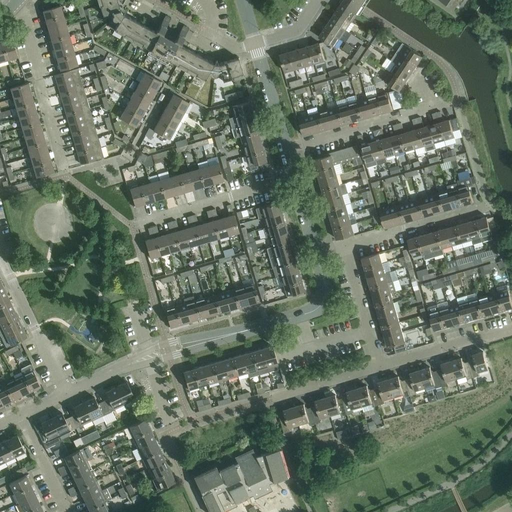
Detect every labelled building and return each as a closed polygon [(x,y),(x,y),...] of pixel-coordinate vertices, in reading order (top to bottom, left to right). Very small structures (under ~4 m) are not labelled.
[(117,0),(100,5),(103,16),(108,14),(110,22),(122,12),(120,11),(117,0)] [(344,0),(342,3),(357,13),(361,8),(363,4),(365,0),(344,0)] [(458,0),(439,0),(454,10),(460,1),(458,0)] [(342,3),(336,12),(351,22),(357,13),(342,3)] [(43,11),(46,21),(63,16),(60,6),(43,11)] [(122,12),(110,22),(117,26),(114,30),(124,35),(132,19),(123,14),(122,12)] [(336,12),(331,20),(346,30),(351,22),(336,12)] [(159,27),(157,30),(160,32),(163,33),(164,31),(171,19),(166,15),(159,27)] [(63,16),(46,21),(49,31),(66,26),(63,16)] [(132,19),(124,35),(132,40),(141,24),(132,19)] [(331,20),(325,29),(340,39),(346,30),(331,20)] [(141,24),(132,40),(141,45),(150,29),(141,24)] [(177,38),(175,40),(178,42),(181,43),(189,28),(184,25),(177,38)] [(66,26),(49,31),(52,41),(69,36),(66,26)] [(150,29),(141,45),(150,49),(150,50),(159,34),(150,29)] [(340,39),(325,29),(319,38),(334,48),(340,39)] [(150,49),(147,55),(157,60),(168,39),(169,37),(171,34),(164,31),(163,33),(160,32),(159,34),(150,50),(150,49)] [(168,39),(157,60),(166,65),(169,60),(168,60),(177,44),(178,42),(175,40),(177,38),(171,34),(169,37),(168,39)] [(69,36),(52,41),(54,50),(72,45),(69,36)] [(12,40),(2,43),(7,60),(17,57),(12,40)] [(320,43),(310,46),(315,64),(325,61),(320,43)] [(403,43),(397,52),(417,65),(423,57),(403,43)] [(177,44),(168,60),(169,60),(177,64),(186,49),(177,44)] [(72,45),(54,50),(57,60),(75,55),(72,45)] [(310,46),(300,49),(305,66),(315,64),(310,46)] [(186,49),(177,64),(186,69),(195,54),(186,49)] [(300,49),(290,52),(295,69),(305,66),(300,49)] [(290,52),(280,55),(285,72),(295,69),(290,52)] [(391,61),(396,64),(411,74),(417,65),(397,52),(391,61)] [(195,54),(186,69),(195,74),(204,59),(195,54)] [(75,55),(57,60),(60,71),(78,66),(75,55)] [(238,58),(228,61),(233,78),(243,75),(238,58)] [(204,59),(195,74),(205,79),(207,75),(209,76),(214,79),(215,64),(213,64),(208,61),(204,59)] [(215,64),(214,79),(221,77),(223,81),(233,78),(228,61),(218,64),(215,64)] [(391,72),(390,72),(405,82),(411,74),(396,64),(392,61),(386,69),(391,72)] [(55,75),(58,86),(81,79),(78,69),(55,75)] [(162,72),(159,77),(162,79),(166,81),(169,76),(162,72)] [(405,82),(390,72),(384,81),(399,91),(405,82)] [(145,73),(140,82),(155,91),(161,82),(145,73)] [(81,79),(58,86),(61,95),(84,89),(81,79)] [(290,83),(291,89),(304,85),(302,79),(290,83)] [(140,82),(135,91),(151,100),(155,91),(140,82)] [(11,88),(14,98),(31,93),(28,83),(11,88)] [(84,89),(61,95),(63,105),(86,98),(84,89)] [(366,93),(368,99),(373,116),(382,113),(377,96),(376,90),(366,93)] [(135,91),(130,100),(146,109),(151,100),(135,91)] [(31,93),(14,98),(16,108),(34,103),(31,93)] [(388,93),(377,96),(382,113),(393,110),(388,93)] [(173,94),(168,104),(184,112),(189,103),(173,94)] [(346,99),(348,104),(353,122),(363,119),(358,102),(356,96),(346,99)] [(86,98),(63,105),(66,115),(89,108),(86,98)] [(368,99),(358,102),(363,119),(373,116),(368,99)] [(130,100),(125,109),(141,118),(146,109),(130,100)] [(249,102),(231,107),(234,117),(252,112),(249,102)] [(34,103),(16,108),(19,118),(37,113),(34,103)] [(168,104),(163,113),(179,121),(184,112),(168,104)] [(348,104),(338,107),(343,125),(353,122),(348,104)] [(338,107),(328,110),(334,127),(343,125),(338,107)] [(89,108),(66,115),(69,125),(92,118),(89,108)] [(141,118),(125,109),(120,118),(136,127),(141,118)] [(328,110),(319,113),(324,130),(334,127),(328,110)] [(252,112),(234,117),(237,127),(254,122),(252,112)] [(37,113),(19,118),(22,128),(39,123),(37,113)] [(163,113),(158,121),(174,130),(179,121),(163,113)] [(319,113),(309,116),(314,133),(324,130),(319,113)] [(435,124),(430,126),(435,143),(444,140),(439,123),(438,119),(437,113),(432,114),(435,124)] [(314,133),(309,116),(299,119),(304,136),(314,133)] [(421,117),(417,119),(425,146),(427,152),(436,149),(435,143),(430,126),(424,127),(421,117)] [(92,118),(69,125),(72,135),(95,128),(92,118)] [(450,120),(439,123),(444,140),(455,137),(453,132),(460,129),(457,118),(450,120)] [(416,130),(410,132),(415,149),(425,146),(417,119),(413,120),(416,130)] [(174,130),(158,121),(153,131),(155,132),(169,139),(174,130)] [(254,122),(237,127),(240,137),(257,131),(254,122)] [(39,123),(22,128),(25,138),(42,133),(39,123)] [(402,123),(397,124),(399,131),(400,134),(405,152),(415,149),(410,132),(404,133),(402,123)] [(95,128),(72,135),(75,144),(98,138),(95,128)] [(149,129),(145,136),(151,139),(155,132),(153,131),(149,129)] [(257,131),(240,137),(243,146),(260,141),(257,131)] [(42,133),(25,138),(28,147),(45,142),(42,133)] [(400,134),(390,137),(395,154),(405,152),(400,134)] [(390,137),(381,140),(386,157),(395,154),(390,137)] [(98,138),(75,144),(78,154),(101,147),(98,138)] [(381,140),(371,143),(376,160),(377,165),(387,162),(386,157),(381,140)] [(260,141),(243,146),(246,156),(263,151),(260,141)] [(45,142),(28,147),(31,157),(48,152),(45,142)] [(371,143),(361,146),(367,168),(377,165),(376,160),(371,143)] [(101,147),(78,154),(81,164),(104,158),(101,147)] [(329,156),(314,160),(317,171),(334,166),(357,159),(358,165),(363,164),(358,147),(349,150),(348,148),(328,154),(329,156)] [(263,151),(246,156),(251,173),(259,170),(257,164),(266,161),(263,151)] [(48,152),(31,157),(34,167),(51,162),(48,152)] [(51,162),(34,167),(37,177),(54,172),(51,162)] [(219,163),(208,166),(213,184),(224,181),(219,163)] [(268,170),(266,163),(259,165),(261,172),(268,170)] [(208,166),(199,169),(204,186),(213,184),(208,166)] [(334,166),(317,171),(320,180),(337,175),(334,166)] [(199,169),(189,172),(194,189),(204,186),(199,169)] [(189,172),(179,175),(184,192),(194,189),(189,172)] [(148,178),(150,183),(155,201),(165,198),(159,181),(158,175),(148,178)] [(179,175),(169,178),(174,195),(184,192),(179,175)] [(337,175),(320,180),(323,190),(340,185),(337,175)] [(470,177),(457,181),(458,183),(459,188),(458,188),(463,205),(474,202),(469,186),(473,185),(470,177)] [(169,178),(159,181),(165,198),(174,195),(169,178)] [(150,183),(140,186),(145,204),(155,201),(150,183)] [(340,185),(323,190),(325,200),(343,195),(348,193),(346,183),(340,185)] [(458,183),(447,186),(448,191),(454,208),(463,205),(458,188),(459,188),(458,183)] [(145,204),(140,186),(139,187),(137,185),(132,187),(131,189),(130,189),(135,207),(145,204)] [(448,191),(439,194),(444,211),(454,208),(448,191)] [(439,194),(429,197),(434,214),(444,211),(439,194)] [(343,195),(325,200),(328,210),(345,205),(343,195)] [(429,197),(419,199),(424,217),(434,214),(429,197)] [(419,199),(409,202),(414,220),(424,217),(419,199)] [(278,202),(255,209),(258,219),(264,217),(281,212),(278,202)] [(409,202),(400,205),(405,222),(414,220),(409,202)] [(345,205),(328,210),(331,220),(348,215),(345,205)] [(400,205),(390,208),(395,225),(405,222),(400,205)] [(390,208),(379,211),(384,228),(395,225),(390,208)] [(281,212),(264,217),(267,227),(284,222),(281,212)] [(234,215),(224,218),(229,235),(239,232),(234,215)] [(348,215),(331,220),(334,229),(351,224),(348,215)] [(487,217),(477,220),(483,242),(493,239),(487,217)] [(224,218),(214,221),(219,238),(229,235),(224,218)] [(477,220),(467,223),(472,240),(473,245),(483,242),(477,220)] [(214,221),(204,224),(209,241),(219,238),(214,221)] [(267,227),(263,228),(266,238),(269,237),(287,232),(284,222),(267,227)] [(467,223),(457,226),(462,243),(472,240),(467,223)] [(204,224),(194,227),(199,244),(209,241),(204,224)] [(351,224),(334,229),(337,240),(354,235),(351,224)] [(457,226),(447,228),(452,246),(462,243),(457,226)] [(194,227),(184,229),(189,247),(199,244),(194,227)] [(447,228),(438,231),(443,249),(452,246),(447,228)] [(184,229),(175,232),(180,250),(189,247),(184,229)] [(438,231),(428,234),(434,257),(444,254),(442,249),(443,249),(438,231)] [(175,232),(165,235),(170,252),(180,250),(175,232)] [(287,232),(269,237),(272,247),(289,242),(287,232)] [(428,234),(418,237),(423,254),(425,260),(434,257),(428,234)] [(165,235),(155,238),(160,255),(170,252),(165,235)] [(423,254),(418,237),(408,240),(413,257),(423,254)] [(160,255),(155,238),(145,241),(150,258),(160,255)] [(272,247),(267,248),(269,258),(275,257),(292,252),(289,242),(272,247)] [(232,248),(223,251),(225,257),(227,257),(230,256),(234,255),(232,248)] [(275,257),(269,258),(272,268),(278,266),(295,261),(292,252),(275,257)] [(362,258),(365,269),(382,264),(379,253),(362,258)] [(278,266),(272,268),(275,278),(281,276),(298,271),(295,261),(278,266)] [(382,264),(365,269),(368,278),(385,273),(382,264)] [(298,271),(281,276),(284,286),(301,281),(298,271)] [(385,273),(368,278),(371,288),(388,283),(385,273)] [(301,281),(284,286),(287,296),(304,291),(301,281)] [(388,283),(371,288),(374,298),(391,293),(396,291),(393,282),(388,283)] [(254,284),(244,287),(249,304),(259,301),(254,284)] [(511,302),(507,285),(497,288),(498,293),(503,310),(511,307),(511,302)] [(244,287),(234,290),(239,307),(249,304),(244,287)] [(234,290),(224,293),(229,310),(239,307),(234,290)] [(5,291),(0,293),(0,304),(9,300),(5,291)] [(224,293),(214,295),(219,313),(229,310),(224,293)] [(391,293),(374,298),(376,308),(394,303),(391,293)] [(498,293),(488,296),(493,313),(503,310),(498,293)] [(214,295),(204,298),(209,316),(219,313),(214,295)] [(193,296),(183,299),(185,304),(190,321),(200,318),(195,301),(193,296)] [(467,296),(457,299),(459,304),(464,322),(474,319),(469,302),(467,296)] [(488,296),(478,299),(483,316),(493,313),(488,296)] [(204,298),(195,301),(200,318),(209,316),(204,298)] [(478,299),(469,302),(474,319),(483,316),(478,299)] [(9,300),(0,304),(0,316),(14,310),(9,300)] [(394,303),(376,308),(379,317),(397,312),(394,303)] [(185,304),(175,307),(180,324),(190,321),(185,304)] [(459,304),(449,307),(454,325),(464,322),(459,304)] [(438,305),(427,308),(434,331),(444,327),(439,310),(438,305)] [(180,324),(175,307),(165,310),(170,327),(180,324)] [(449,307),(439,310),(444,327),(454,325),(449,307)] [(14,310),(0,316),(0,322),(2,327),(18,319),(14,310)] [(397,312),(379,317),(382,327),(399,322),(397,312)] [(18,319),(2,327),(6,336),(22,328),(18,319)] [(399,322),(382,327),(385,337),(402,332),(399,322)] [(22,328),(6,336),(11,345),(27,338),(22,328)] [(402,332),(385,337),(388,347),(394,346),(396,353),(408,350),(402,332)] [(272,346),(262,349),(269,372),(279,369),(272,346)] [(262,349),(252,352),(259,375),(269,372),(262,349)] [(242,355),(247,372),(249,378),(259,375),(252,352),(242,355)] [(474,361),(469,362),(473,378),(479,376),(478,372),(488,369),(483,352),(473,355),(474,361)] [(242,355),(232,358),(237,375),(247,372),(242,355)] [(232,358),(223,361),(228,378),(237,375),(232,358)] [(462,358),(451,361),(456,378),(466,376),(467,379),(473,378),(469,362),(463,364),(462,358)] [(223,361),(213,364),(218,381),(228,378),(223,361)] [(443,370),(437,372),(442,387),(448,385),(447,381),(456,378),(451,361),(441,364),(443,370)] [(20,369),(23,375),(31,391),(40,386),(33,371),(34,370),(31,364),(20,369)] [(213,364),(203,366),(208,384),(218,381),(213,364)] [(203,366),(193,369),(198,387),(208,384),(203,366)] [(430,367),(420,370),(425,388),(435,385),(436,389),(442,387),(437,372),(432,373),(430,367)] [(198,387),(193,369),(183,372),(188,389),(198,387)] [(411,379),(406,381),(410,396),(416,394),(415,391),(425,388),(420,370),(410,373),(411,379)] [(23,375),(14,379),(22,395),(31,391),(23,375)] [(399,377),(389,380),(394,397),(403,394),(404,398),(410,396),(406,381),(400,382),(399,377)] [(14,379),(5,384),(12,400),(22,395),(14,379)] [(380,388),(374,390),(379,405),(385,404),(384,400),(394,397),(389,380),(378,383),(380,388)] [(127,382),(116,387),(125,405),(141,397),(136,386),(130,388),(127,382)] [(5,384),(0,385),(0,397),(3,404),(12,400),(5,384)] [(367,386),(357,389),(362,406),(364,412),(373,409),(373,407),(379,405),(374,390),(369,392),(367,386)] [(108,399),(103,401),(108,413),(125,405),(116,387),(105,392),(108,399)] [(348,398),(343,399),(347,415),(353,413),(352,409),(362,406),(357,389),(347,392),(348,398)] [(336,395),(326,398),(331,415),(340,413),(341,416),(347,415),(343,399),(337,401),(336,395)] [(94,398),(84,403),(92,421),(108,413),(103,401),(97,404),(94,398)] [(317,407),(311,409),(316,424),(322,422),(321,418),(331,415),(326,398),(315,401),(317,407)] [(76,414),(70,417),(76,428),(92,421),(84,403),(73,408),(76,414)] [(304,404),(294,407),(299,425),(309,422),(310,426),(316,424),(311,409),(306,410),(304,404)] [(299,425),(294,407),(284,410),(285,416),(280,418),(284,433),(290,431),(289,427),(299,425)] [(62,413),(51,418),(60,436),(76,428),(70,417),(65,420),(62,413)] [(43,430),(38,433),(43,444),(45,449),(62,441),(60,436),(51,418),(40,424),(43,430)] [(127,427),(132,438),(150,430),(145,419),(127,427)] [(375,421),(368,423),(370,430),(377,428),(375,421)] [(358,426),(351,428),(354,435),(360,433),(358,426)] [(150,430),(132,438),(137,448),(155,440),(150,430)] [(17,435),(7,440),(15,457),(25,452),(17,435)] [(7,440),(0,443),(0,451),(5,461),(15,457),(7,440)] [(155,440),(137,448),(142,459),(160,450),(155,440)] [(65,447),(54,452),(57,457),(67,452),(65,447)] [(64,457),(69,468),(87,460),(82,449),(64,457)] [(220,470),(235,503),(248,497),(249,497),(249,496),(252,495),(254,498),(254,497),(258,495),(259,496),(259,495),(271,489),(271,490),(272,489),(269,483),(288,477),(287,477),(279,450),(280,450),(280,449),(256,456),(253,449),(252,449),(252,450),(235,458),(235,457),(235,458),(237,463),(233,464),(233,465),(220,471),(220,470)] [(160,450),(142,459),(147,469),(165,460),(160,450)] [(87,460),(69,468),(74,478),(92,470),(87,460)] [(165,460),(147,469),(152,479),(170,471),(165,460)] [(235,503),(220,470),(219,470),(220,471),(218,472),(216,467),(215,467),(215,468),(194,478),(194,477),(193,477),(202,495),(201,495),(202,496),(209,511),(222,511),(236,506),(237,506),(235,503)] [(92,470),(74,478),(79,489),(97,480),(92,470)] [(170,471),(152,479),(157,490),(175,481),(170,471)] [(9,483),(14,494),(31,486),(26,476),(9,483)] [(97,480),(79,489),(84,499),(102,490),(97,480)] [(31,486),(14,494),(19,503),(36,496),(31,486)] [(106,488),(102,490),(84,499),(89,509),(107,501),(111,499),(106,488)] [(36,496),(19,503),(22,511),(26,511),(40,505),(36,496)] [(107,501),(89,509),(90,511),(110,511),(112,511),(107,501)]
